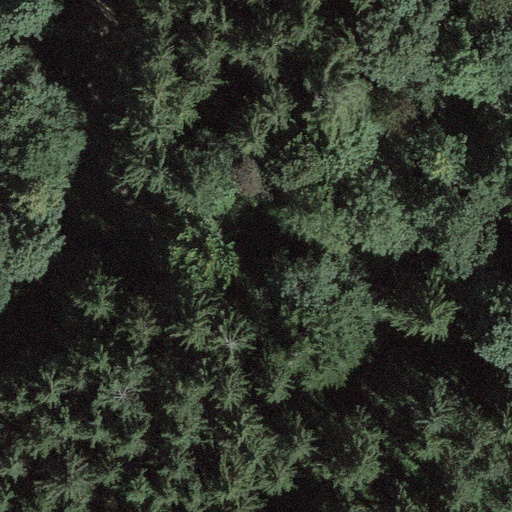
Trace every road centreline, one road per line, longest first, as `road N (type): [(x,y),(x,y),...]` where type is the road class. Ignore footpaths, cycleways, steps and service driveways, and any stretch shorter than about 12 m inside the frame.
road 1 (track): [(511,440),(204,269),(108,171),(106,0)]
road 2 (track): [(108,171),(0,289)]
